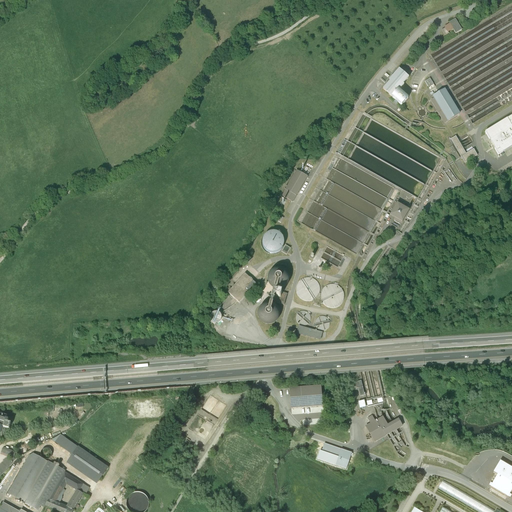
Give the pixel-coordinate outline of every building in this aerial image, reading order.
[(455,33),(461,29),(454,19),(450,21),(451,23),(454,27),(452,28),(455,33)] [(449,34),(447,31),(452,28),(454,27),(451,23),(444,26),(445,28),(441,30),(444,36),(449,34)] [(409,97),(400,89),(405,84),(404,83),(410,77),(400,68),(389,79),(391,80),(384,88),(403,105),(409,97)] [(458,113),(443,89),(432,96),(433,97),(447,120),(458,113)] [(447,120),(433,97),(430,100),(444,122),(447,120)] [(511,115),(485,132),(490,140),(491,139),(496,147),(494,148),(498,154),(511,145),(511,115)] [(473,148),(465,153),(455,135),(450,138),(465,162),(477,155),(473,148)] [(281,196),(293,202),(308,176),(296,170),(281,196)] [(398,203),(391,215),(395,218),(403,222),(403,223),(410,210),(398,203)] [(280,252),(283,248),(284,246),(284,242),(283,237),(280,234),(276,232),(272,232),(268,233),(265,235),(263,238),(262,242),(262,246),(263,248),(265,251),(268,253),(272,254),(277,253),(280,252)] [(290,248),(286,245),(282,252),(287,255),(290,248)] [(252,259),(246,254),(240,261),(245,266),(252,259)] [(283,289),(286,287),(289,282),(290,277),(289,273),(286,270),(282,268),(279,267),(273,268),(271,270),(268,275),(267,279),(268,282),(270,286),(272,288),(275,289),(278,290),(281,290),(283,289)] [(256,284),(245,274),(228,292),(239,303),(256,284)] [(313,300),(317,297),(318,294),(320,292),(320,288),(318,283),(316,280),(311,278),(308,277),(303,278),(300,281),(297,284),(296,288),(297,291),(297,293),(299,297),(304,300),(308,301),(313,300)] [(337,307),(341,304),(344,299),(344,295),(343,290),(340,287),(335,285),(332,284),(327,285),(324,288),(321,291),(320,295),(321,298),(321,300),(322,302),(323,304),(328,307),(332,308),(337,307)] [(278,290),(275,289),(275,291),(272,290),(271,295),(274,296),(272,304),(274,304),(274,302),(284,305),(287,294),(277,291),(278,290)] [(317,297),(313,300),(315,302),(314,305),(320,307),(320,303),(322,302),(321,300),(321,298),(320,295),(318,294),(317,297)] [(270,326),(274,324),(276,323),(278,320),(280,315),(279,311),(277,307),(274,304),(272,304),(267,303),(262,305),(259,308),(257,312),(257,317),(258,319),(260,322),(262,323),(265,325),(270,326)] [(308,326),(310,324),(312,321),(312,317),(311,314),(309,311),(307,309),(304,309),(303,309),(299,310),(297,311),(295,314),(294,318),(294,319),(295,322),(296,324),(299,326),(303,327),(308,326)] [(213,323),(214,324),(216,324),(218,324),(219,323),(221,321),(221,319),(221,317),(220,315),(220,314),(218,313),(217,313),(215,313),(214,313),(212,314),(211,315),(210,317),(210,319),(211,321),(211,322),(213,323)] [(327,332),(330,331),(332,327),(332,324),(331,320),(329,317),(326,316),(323,315),(319,316),(316,318),(314,321),(314,324),(314,325),(314,328),(316,331),(320,333),(322,333),(327,332)] [(303,327),(299,326),(297,335),(320,341),(322,333),(320,333),(316,331),(314,328),(314,325),(310,324),(308,326),(303,327)] [(362,381),(355,382),(357,388),(358,388),(360,396),(365,395),(362,381)] [(290,389),(291,409),(322,406),(320,386),(290,389)] [(366,400),(359,401),(360,408),(384,403),(383,396),(373,398),(374,399),(366,401),(366,400)] [(9,417),(0,414),(0,423),(0,422),(7,424),(8,420),(9,417)] [(387,425),(382,417),(379,419),(375,421),(372,416),(368,418),(371,424),(366,426),(374,442),(388,434),(397,429),(402,426),(398,419),(392,423),(387,425)] [(152,429),(130,454),(135,457),(157,433),(152,429)] [(108,468),(61,435),(52,440),(52,441),(72,455),(67,463),(97,484),(108,468)] [(203,439),(196,435),(193,440),(199,444),(203,439)] [(352,453),(324,444),(322,452),(320,451),(317,460),(346,469),(352,453)] [(44,449),(43,450),(41,451),(41,453),(41,455),(42,457),(43,458),(44,459),(46,460),(48,460),(50,459),(51,458),(52,456),(53,454),(53,452),(52,450),(50,449),(48,448),(46,448),(44,449)] [(48,462),(33,454),(27,460),(8,494),(25,504),(48,462)] [(0,477),(13,464),(10,461),(7,459),(0,466),(0,477)] [(48,462),(25,504),(37,511),(40,506),(44,508),(46,506),(49,499),(65,473),(65,472),(48,462)] [(511,469),(500,462),(494,473),(498,475),(493,484),(491,483),(490,486),(509,497),(511,495),(509,494),(511,489),(511,469)] [(66,484),(77,491),(79,492),(83,485),(68,475),(65,473),(49,499),(56,502),(66,484)] [(493,511),(495,511),(443,481),(438,489),(477,511),(493,511)] [(89,488),(83,485),(79,492),(83,494),(85,495),(89,488)] [(77,491),(68,507),(73,510),(83,494),(79,492),(77,491)] [(132,492),(125,509),(133,511),(145,511),(151,499),(132,492)] [(56,502),(49,499),(46,506),(60,511),(64,511),(68,507),(56,502)]
